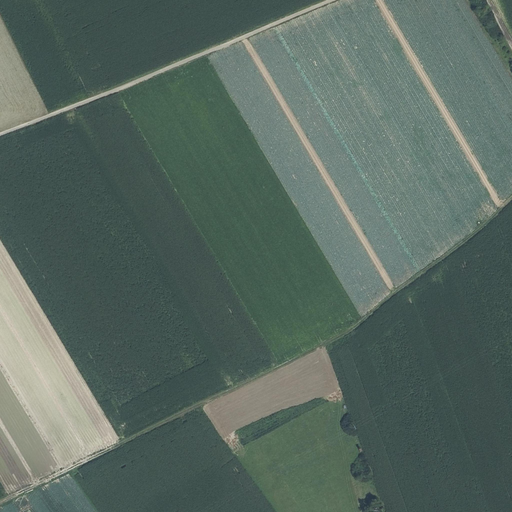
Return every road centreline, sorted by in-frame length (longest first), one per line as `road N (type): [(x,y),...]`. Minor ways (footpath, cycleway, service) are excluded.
road 1 (track): [(0,500),(357,328),(511,195)]
road 2 (track): [(331,0),(0,134)]
